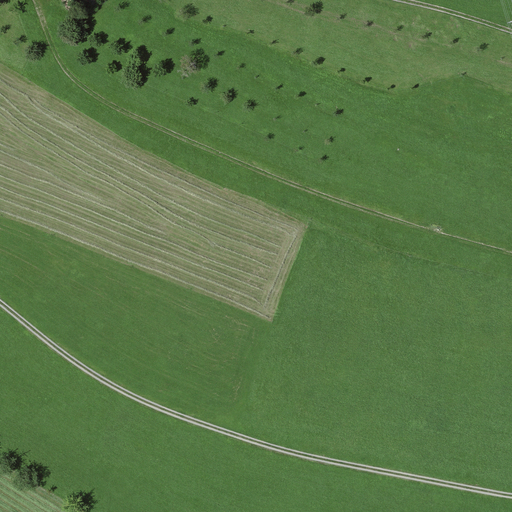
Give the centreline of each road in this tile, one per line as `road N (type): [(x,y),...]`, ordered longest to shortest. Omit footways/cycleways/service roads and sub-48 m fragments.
road 1 (track): [(511,250),(412,224),(114,107),(75,79),(54,51),(35,0)]
road 2 (track): [(511,493),(310,460),(114,388),(0,306)]
